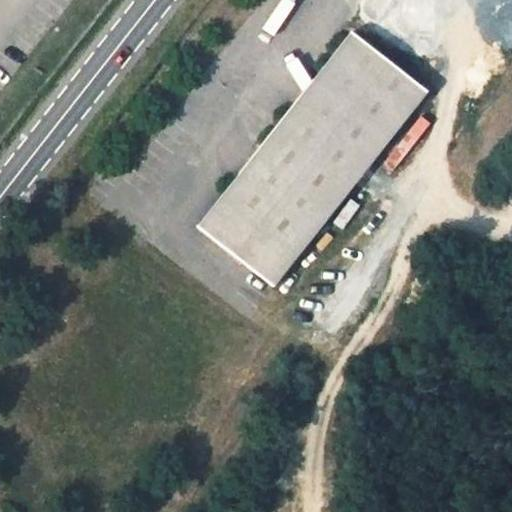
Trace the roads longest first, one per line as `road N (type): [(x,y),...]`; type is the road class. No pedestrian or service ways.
road 1 (track): [(311,511),(325,404),(402,272),(434,173)]
road 2 (primary): [(0,178),(139,0)]
